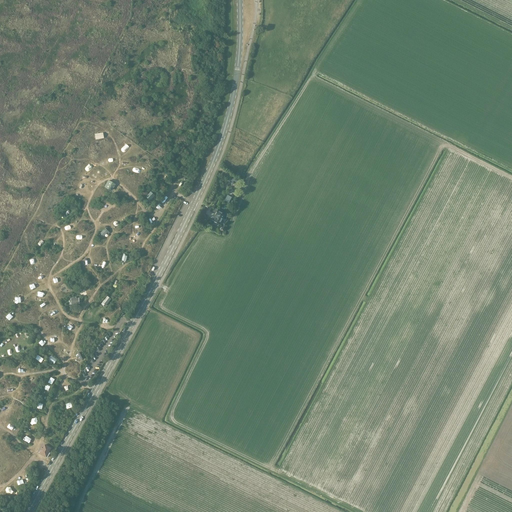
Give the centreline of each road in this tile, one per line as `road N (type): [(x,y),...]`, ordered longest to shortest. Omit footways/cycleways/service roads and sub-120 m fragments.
road 1 (secondary): [(27,511),(218,146),(234,85),(239,0)]
road 2 (track): [(165,289),(160,307),(206,331),(171,420),(357,511)]
road 3 (track): [(157,285),(165,289),(199,235),(224,239),(250,172),(310,75)]
road 4 (track): [(310,75),(511,178)]
road 5 (track): [(445,511),(511,381)]
